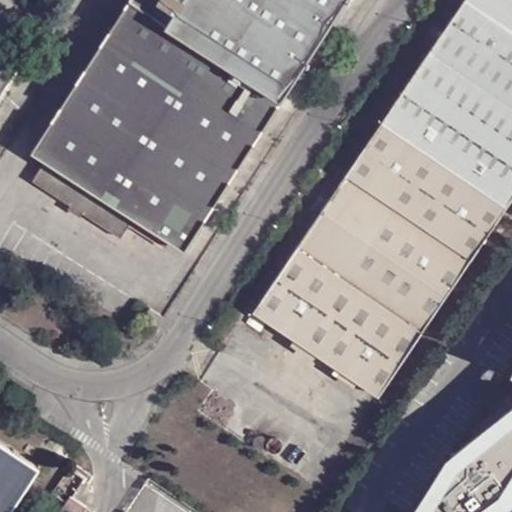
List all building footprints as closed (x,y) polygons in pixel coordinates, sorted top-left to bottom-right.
[(130,0),(35,147),(47,154),(34,174),(122,231),(135,210),(198,251),(360,0),(130,0)] [(511,0),(468,0),(256,312),(296,340),(320,356),(380,396),(511,202),(511,0)] [(0,90),(17,64),(0,53),(0,90)] [(95,215),(83,208),(82,211),(92,218),(95,215)] [(175,317),(160,307),(152,319),(167,329),(175,317)] [(266,324),(252,315),(247,323),(261,332),(266,324)] [(291,346),(314,361),(320,356),(296,340),(291,346)] [(504,511),(511,506),(511,411),(454,456),(418,511),(504,511)] [(0,427),(0,509),(4,511),(42,456),(0,427)] [(71,453),(53,480),(66,490),(71,483),(85,461),(71,453)] [(71,483),(66,490),(53,508),(58,511),(75,511),(88,494),(71,483)]
